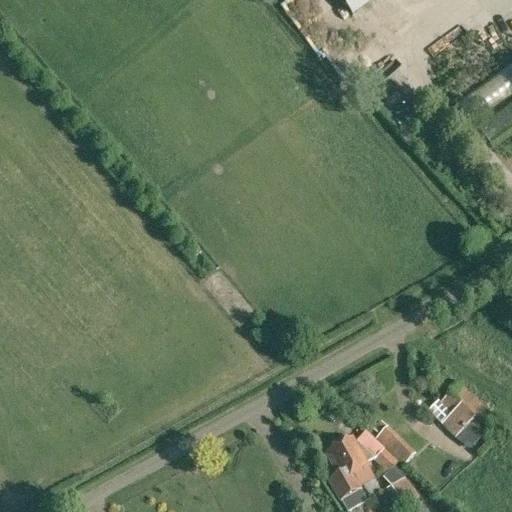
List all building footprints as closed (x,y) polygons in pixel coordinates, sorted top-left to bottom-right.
[(464,446),(484,430),(475,420),(483,412),(459,387),(441,404),(452,416),(442,426),(464,446)] [(494,423),(485,414),(477,421),(487,431),(494,423)] [(370,429),(362,437),(375,451),(383,443),(370,429)] [(350,511),(366,503),(360,492),(361,491),(353,477),(367,469),(350,440),(326,454),(339,476),(327,482),(340,503),(341,503),(346,511),(350,511)] [(383,449),(374,460),(389,473),(398,463),(383,449)] [(397,511),(417,500),(405,479),(382,493),(393,511),(397,511)] [(434,511),(425,501),(413,511),(434,511)]
